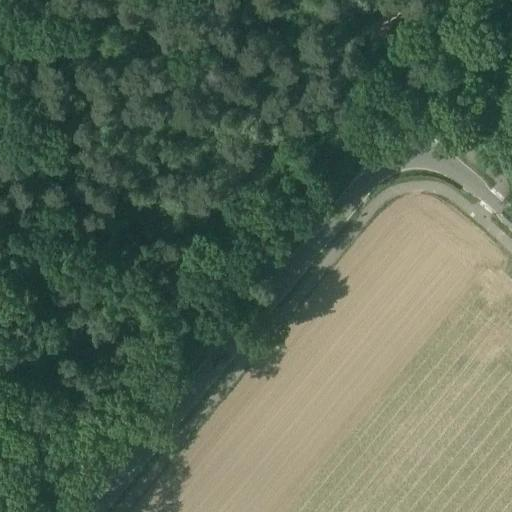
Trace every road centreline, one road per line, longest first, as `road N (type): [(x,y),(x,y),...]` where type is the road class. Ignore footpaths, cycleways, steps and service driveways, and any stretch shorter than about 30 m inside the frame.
road 1 (unclassified): [(94,511),(389,158),(410,149),(435,155),(511,217)]
road 2 (track): [(467,96),(462,142),(501,178),(476,214)]
road 3 (track): [(511,49),(419,150)]
